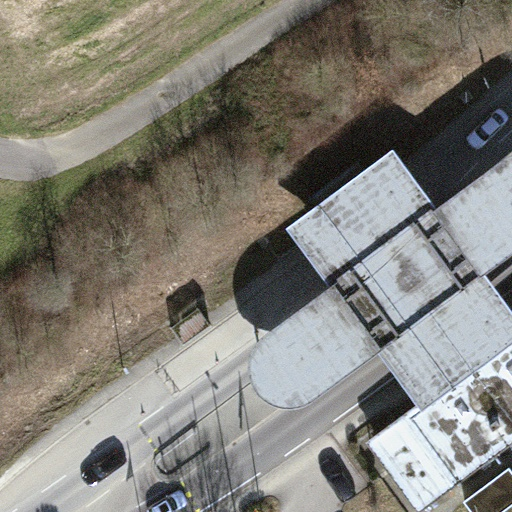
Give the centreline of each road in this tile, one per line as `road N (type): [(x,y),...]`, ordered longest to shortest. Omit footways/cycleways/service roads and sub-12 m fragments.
road 1 (primary): [(511,146),(374,243),(71,511)]
road 2 (primary): [(116,511),(476,318),(511,287)]
road 3 (track): [(298,0),(173,93),(66,149),(10,160),(0,152)]
